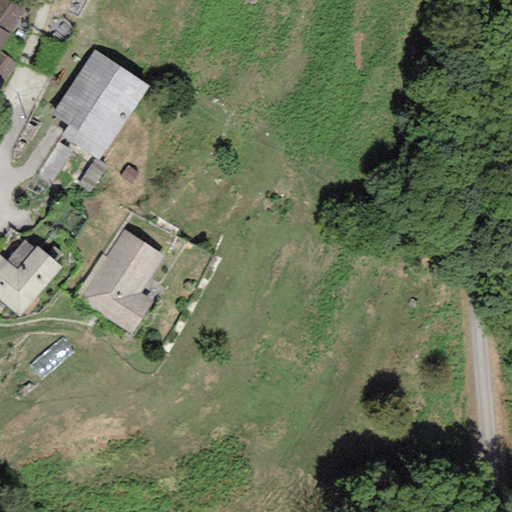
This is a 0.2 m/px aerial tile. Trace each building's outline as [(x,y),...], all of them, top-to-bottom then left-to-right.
[(25,17),(0,0),(0,95),(16,72),(0,60),(0,57),(11,43),(8,41),(25,17)] [(93,56),(51,120),(67,133),(61,141),(98,169),(148,95),(93,56)] [(137,176),(128,169),(121,179),(130,186),(137,176)] [(164,262),(122,235),(77,303),(131,339),(153,306),(140,297),(164,262)] [(61,277),(24,245),(6,266),(0,261),(0,308),(19,325),(61,277)]
